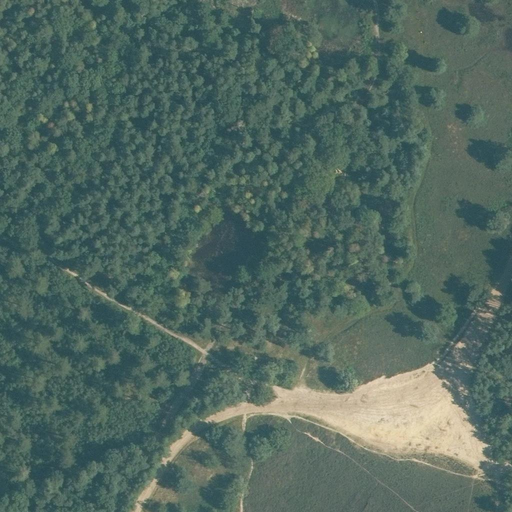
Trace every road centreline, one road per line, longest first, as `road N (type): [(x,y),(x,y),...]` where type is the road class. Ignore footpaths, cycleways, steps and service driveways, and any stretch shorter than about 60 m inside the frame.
road 1 (unknown): [(511,259),(460,359),(417,393),(354,410),(285,403),(204,421),(175,442),(136,511)]
road 2 (unknown): [(175,442),(214,348),(373,75),(371,0)]
road 3 (track): [(43,251),(285,403)]
road 4 (unknown): [(511,465),(489,468),(324,410)]
